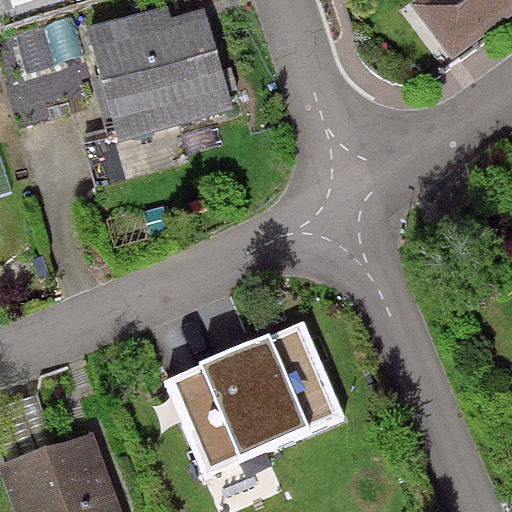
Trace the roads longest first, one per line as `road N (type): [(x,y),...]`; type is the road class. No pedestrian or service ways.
road 1 (residential): [(0,353),(357,216)]
road 2 (residential): [(357,216),(470,511)]
road 3 (residential): [(288,0),(357,216)]
road 4 (residential): [(357,216),(511,104)]
